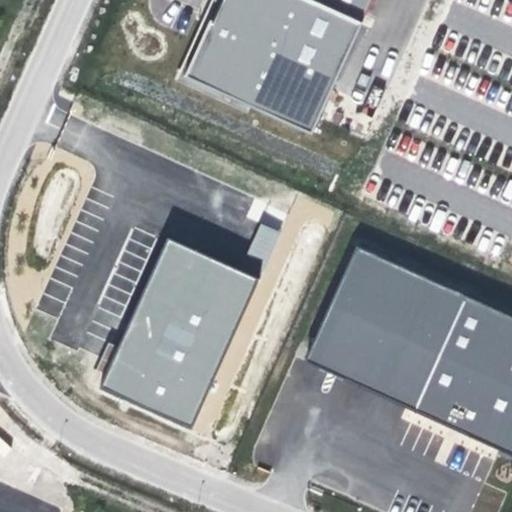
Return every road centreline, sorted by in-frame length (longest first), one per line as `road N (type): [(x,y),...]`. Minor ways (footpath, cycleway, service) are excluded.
road 1 (unclassified): [(260,511),(102,447),(51,416),(0,345)]
road 2 (unclassified): [(0,162),(75,0)]
